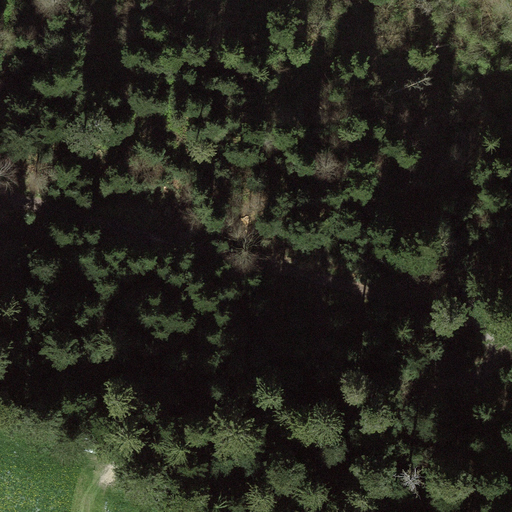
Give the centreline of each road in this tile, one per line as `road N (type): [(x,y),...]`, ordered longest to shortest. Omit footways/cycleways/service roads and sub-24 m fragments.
road 1 (track): [(480,378),(497,344),(465,320),(0,195)]
road 2 (track): [(153,463),(480,378)]
